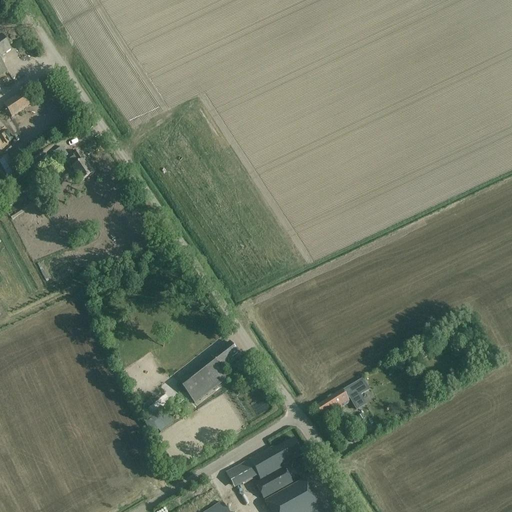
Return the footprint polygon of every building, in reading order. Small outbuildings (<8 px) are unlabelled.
[(0,75),(7,71),(0,59),(0,58),(11,51),(2,37),(0,37),(0,75)] [(11,118),(21,112),(30,106),(22,94),(3,106),(11,118)] [(45,181),(41,175),(68,156),(63,148),(52,155),(52,156),(27,173),(36,187),(45,181)] [(78,152),(73,156),(73,158),(67,162),(71,169),(72,169),(81,182),(94,174),(84,160),(78,152)] [(0,164),(8,178),(18,173),(8,156),(0,160),(0,164)] [(148,325),(143,331),(152,340),(158,334),(148,325)] [(219,368),(230,360),(238,354),(230,343),(229,344),(230,344),(177,382),(192,404),(227,379),(219,368)] [(423,352),(418,355),(422,361),(426,358),(423,352)] [(356,414),(371,406),(363,393),(359,396),(353,386),(324,403),(316,408),(321,416),(329,411),(336,407),(338,410),(350,403),(356,414)] [(273,448),(226,474),(231,483),(233,487),(256,474),(260,481),(261,482),(255,485),(263,500),(283,489),(292,484),(283,468),(284,468),(283,466),(294,460),(303,455),(294,440),(274,451),(273,448)] [(265,502),(270,511),(322,511),(305,480),(296,485),(265,502)] [(227,511),(222,503),(208,511),(227,511)]
